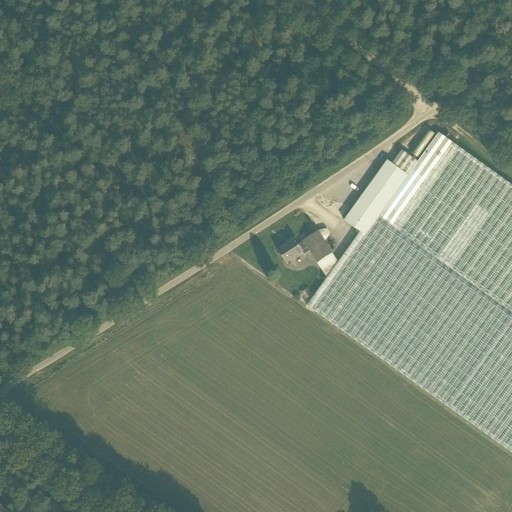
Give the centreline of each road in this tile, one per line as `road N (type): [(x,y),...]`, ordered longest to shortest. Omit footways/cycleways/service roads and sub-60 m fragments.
road 1 (unclassified): [(0,396),(432,110)]
road 2 (track): [(296,0),(432,110)]
road 3 (track): [(124,511),(0,429)]
